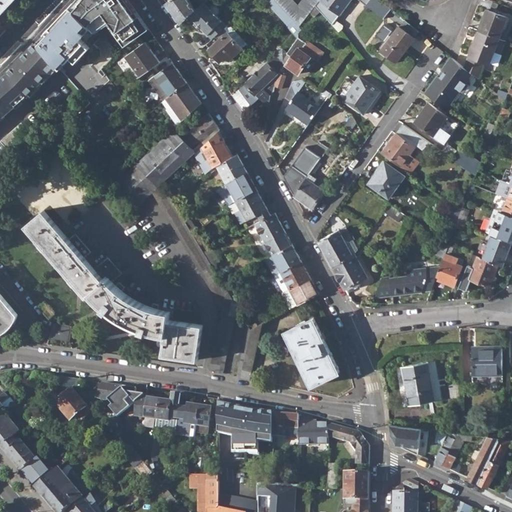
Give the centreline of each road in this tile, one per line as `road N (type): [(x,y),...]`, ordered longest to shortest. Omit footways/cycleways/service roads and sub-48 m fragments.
road 1 (residential): [(0,356),(150,372),(377,416)]
road 2 (residential): [(151,0),(304,237)]
road 3 (residential): [(304,237),(438,49)]
road 4 (residential): [(353,329),(445,314),(498,316)]
road 5 (residential): [(380,458),(510,511)]
